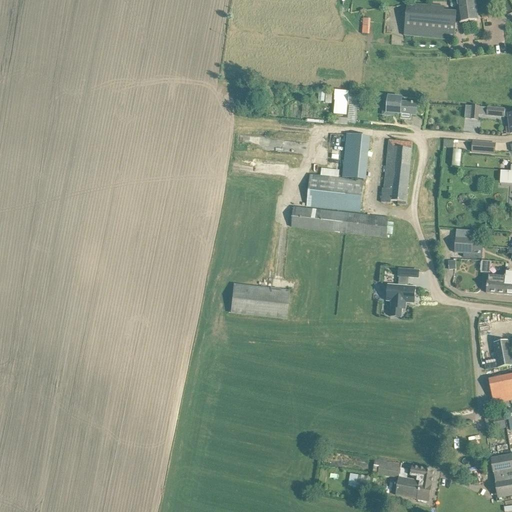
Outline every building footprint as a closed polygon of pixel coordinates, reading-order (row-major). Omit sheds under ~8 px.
[(478,20),(475,0),(456,0),(460,23),(478,20)] [(443,21),(445,6),(408,3),(404,36),(454,41),(455,29),(455,22),(443,21)] [(335,90),(334,100),(335,100),(334,114),(347,115),(349,91),(335,90)] [(361,106),(362,96),(362,94),(350,93),(349,105),(361,106)] [(388,96),(387,113),(398,114),(400,114),(400,118),(410,119),(410,115),(416,115),(417,105),(417,103),(402,102),(402,97),(388,96)] [(511,133),(511,113),(508,114),(508,110),(505,110),(466,106),(465,118),(478,120),(479,115),(504,117),(508,117),(510,134),(511,133)] [(406,206),(412,143),(389,141),(384,189),(383,189),(382,203),(391,204),(391,201),(398,202),(398,205),(406,206)] [(494,154),(495,144),(472,142),(472,152),(494,154)] [(360,212),(364,181),(310,175),(306,206),(360,212)] [(386,238),(388,219),(293,208),(291,227),(376,237),(386,238)] [(472,254),(473,238),(456,237),(455,253),(472,254)] [(490,274),(491,262),(482,261),(481,273),(490,274)] [(409,278),(410,270),(399,269),(398,277),(409,278)] [(504,295),(506,279),(505,279),(505,277),(489,276),(489,277),(488,277),(486,293),(504,295)] [(286,319),(289,291),(234,285),(231,313),(286,319)] [(416,287),(408,287),(388,285),(387,302),(391,302),(391,309),(406,310),(406,303),(414,304),(416,287)] [(511,365),(511,357),(509,341),(493,344),(497,368),(511,365)] [(511,374),(489,380),(494,404),(511,400),(511,374)] [(506,428),(504,416),(493,418),(495,430),(506,428)] [(511,495),(511,457),(511,455),(491,458),(498,498),(511,495)] [(398,479),(399,478),(400,469),(401,469),(402,464),(401,464),(388,462),(375,460),(373,472),(378,473),(378,475),(398,479)] [(432,484),(434,471),(413,467),(411,477),(418,478),(417,481),(432,484)] [(407,479),(408,470),(401,469),(400,469),(399,478),(407,479)] [(350,475),(348,487),(356,488),(358,477),(350,475)] [(429,502),(432,484),(417,481),(407,479),(399,478),(398,479),(396,496),(429,502)]
